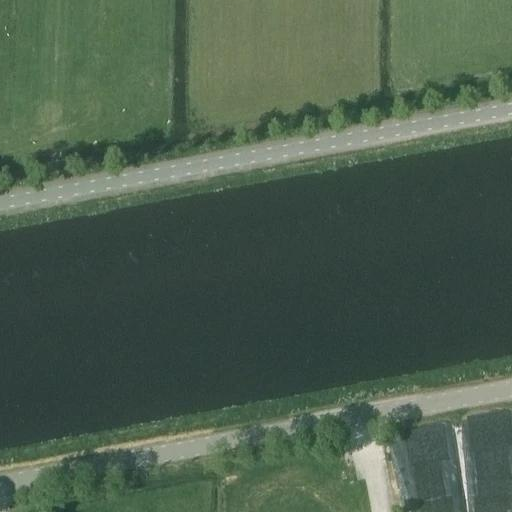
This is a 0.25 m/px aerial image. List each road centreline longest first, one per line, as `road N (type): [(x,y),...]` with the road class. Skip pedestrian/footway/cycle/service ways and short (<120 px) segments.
road 1 (tertiary): [(0,484),(511,388)]
road 2 (tertiary): [(0,206),(511,110)]
